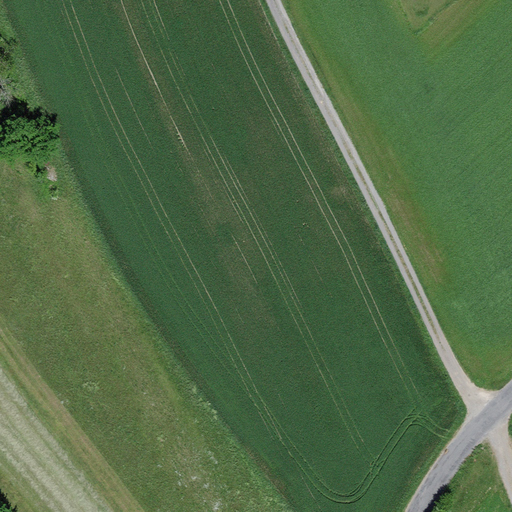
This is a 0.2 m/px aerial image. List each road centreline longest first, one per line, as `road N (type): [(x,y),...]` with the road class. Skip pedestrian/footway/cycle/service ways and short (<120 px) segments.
road 1 (track): [(274,0),(459,381),(495,416),(511,482)]
road 2 (unclassified): [(418,511),(428,489),(511,399)]
